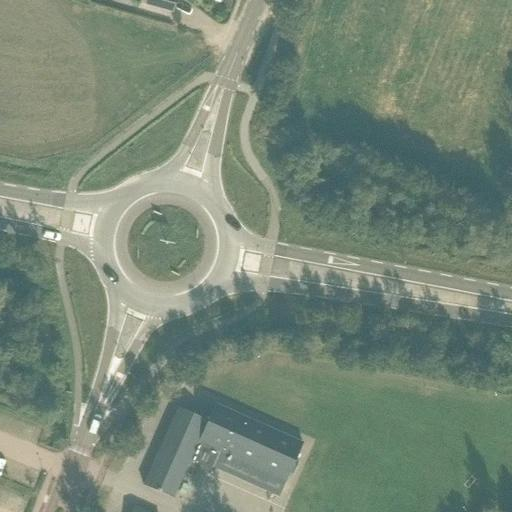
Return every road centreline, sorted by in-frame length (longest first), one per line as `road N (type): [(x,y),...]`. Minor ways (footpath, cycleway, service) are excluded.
road 1 (primary): [(221,282),(511,322)]
road 2 (primary): [(511,294),(230,240)]
